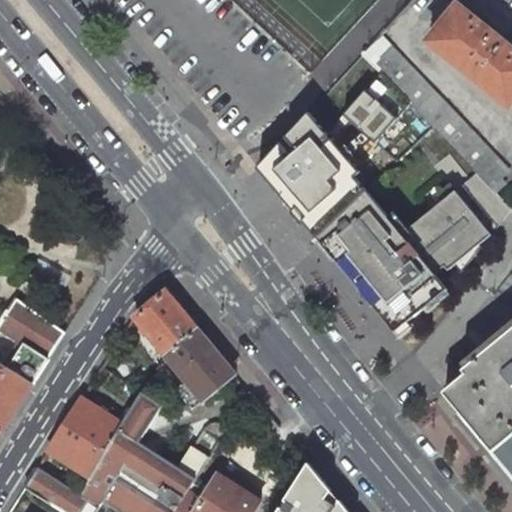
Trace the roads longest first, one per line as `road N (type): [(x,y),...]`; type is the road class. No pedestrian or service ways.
road 1 (unclassified): [(170,216),(157,250),(0,480)]
road 2 (secondary): [(377,421),(201,190)]
road 3 (secondary): [(170,216),(353,439)]
road 4 (secondary): [(0,11),(170,216)]
road 5 (secondary): [(201,190),(44,0)]
road 6 (residential): [(377,421),(511,244)]
